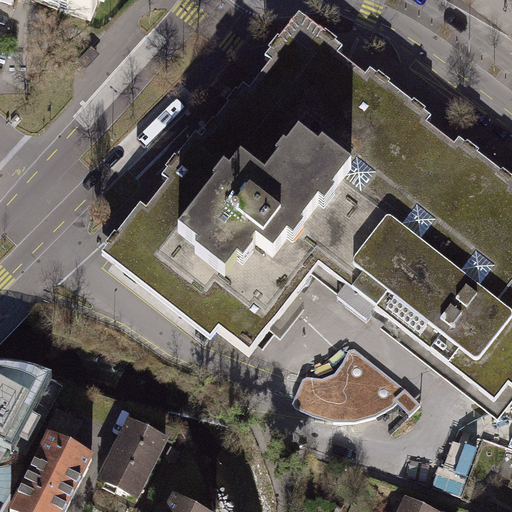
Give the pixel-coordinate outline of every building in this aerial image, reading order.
[(28,0),(44,5),(91,23),(99,0),(28,0)] [(395,92),(298,19),(102,257),(212,337),(221,326),(248,347),(260,333),(319,257),(351,282),(380,305),(494,395),(507,379),(511,383),(511,182),(458,141),(395,92)] [(406,390),(355,349),(350,350),(343,363),(335,375),(322,379),(307,378),(302,381),(298,391),(292,404),(295,409),(312,417),(333,422),(355,422),(376,417),(394,407),(406,390)] [(0,445),(11,451),(50,380),(33,376),(15,373),(0,372),(0,445)] [(409,416),(421,406),(406,390),(395,399),(409,416)] [(72,445),(84,422),(56,409),(44,432),(72,445)] [(164,440),(127,421),(97,481),(134,499),(164,440)] [(5,511),(7,511),(64,511),(92,456),(72,445),(44,432),(5,511)] [(204,511),(170,495),(161,511),(204,511)] [(438,511),(407,497),(399,511),(438,511)]
